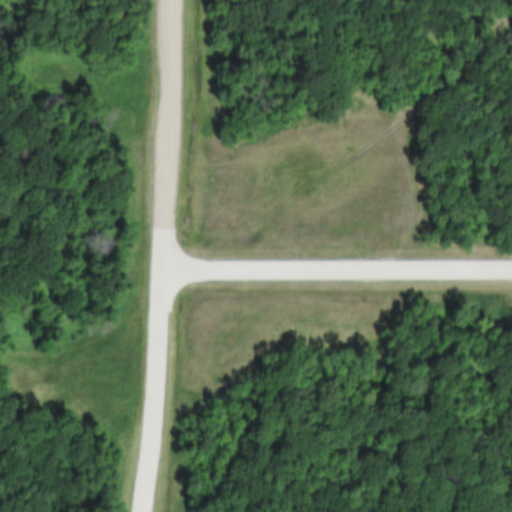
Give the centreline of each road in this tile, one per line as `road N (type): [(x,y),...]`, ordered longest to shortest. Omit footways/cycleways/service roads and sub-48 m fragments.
road 1 (track): [(173,145),(419,109),(511,15)]
road 2 (residential): [(164,269),(176,0)]
road 3 (residential): [(147,511),(164,269)]
